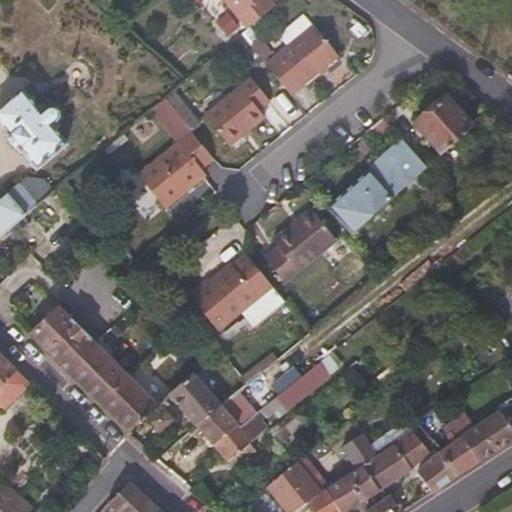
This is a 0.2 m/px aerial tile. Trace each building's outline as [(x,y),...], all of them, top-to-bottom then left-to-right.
[(273,10),(264,0),(219,0),(245,32),(273,10)] [(289,99),(335,62),(311,31),(310,32),(301,21),(277,40),(285,50),(264,68),(289,99)] [(228,150),(262,121),(256,114),(266,105),(248,82),(203,120),(228,150)] [(66,147),(56,135),(55,132),(59,129),(55,124),(57,119),(57,116),(54,112),(49,110),(45,112),(40,107),(37,110),(20,91),(0,109),(0,127),(3,130),(5,136),(35,172),(66,147)] [(471,131),(445,100),(414,127),(440,158),(471,131)] [(211,162),(173,116),(163,103),(151,113),(177,145),(136,178),(163,212),(201,180),(204,179),(198,171),(211,162)] [(424,173),(399,145),(384,159),(326,210),(350,238),(418,180),(424,173)] [(0,238),(37,208),(19,186),(0,201),(0,238)] [(282,286),(334,244),(310,213),(272,243),(278,252),(263,263),(282,286)] [(216,334),(270,290),(244,259),(232,270),(229,268),(189,300),(216,334)] [(156,409),(57,310),(29,337),(128,436),(142,423),(156,409)] [(110,353),(147,342),(140,316),(102,327),(110,353)] [(27,387),(0,359),(0,406),(4,410),(27,387)] [(279,416),(286,412),(335,372),(325,361),(318,366),(238,430),(236,428),(213,447),(232,471),(253,453),(251,449),(249,448),(249,445),(266,431),(259,422),(262,419),(265,421),(276,411),(279,416)] [(510,391),(499,369),(486,378),(497,400),(510,391)] [(219,407),(191,376),(167,399),(196,428),(219,407)] [(226,407),(244,425),(255,413),(237,396),(226,407)] [(158,438),(172,423),(161,414),(165,407),(162,404),(156,409),(142,423),(158,438)] [(444,405),(424,418),(414,423),(424,435),(431,430),(445,421),(441,414),(447,411),(444,405)] [(213,447),(236,428),(219,407),(196,428),(213,447)] [(511,442),(511,435),(497,414),(494,416),(459,440),(478,464),(511,442)] [(276,446),(288,436),(282,429),(270,439),(276,446)] [(478,464),(459,440),(454,432),(446,438),(451,446),(440,456),(456,478),(478,464)] [(409,474),(427,455),(411,435),(375,458),(361,469),(378,493),(409,474)] [(375,458),(360,438),(356,440),(340,451),(351,466),(347,470),(350,476),(338,483),(326,491),(325,492),(338,510),(338,511),(347,511),(378,493),(361,469),(375,458)] [(456,478),(440,456),(416,475),(431,496),(456,478)] [(338,511),(338,510),(325,492),(326,491),(322,487),(299,458),(291,463),(295,466),(265,488),(283,511),(305,511),(310,509),(312,511),(338,511)] [(111,511),(154,511),(129,487),(107,508),(111,511)] [(401,511),(396,505),(394,506),(389,498),(369,511),(401,511)]
